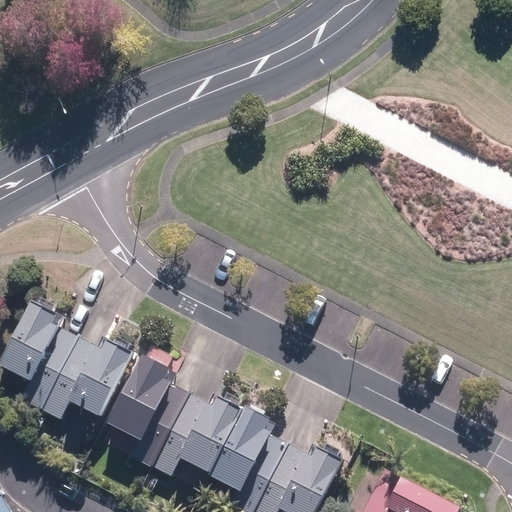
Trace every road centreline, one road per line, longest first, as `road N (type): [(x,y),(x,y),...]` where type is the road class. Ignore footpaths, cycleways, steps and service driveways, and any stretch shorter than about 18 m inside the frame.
road 1 (residential): [(66,153),(117,239),(170,289),(511,463)]
road 2 (tertiary): [(66,153),(306,43),(365,0)]
